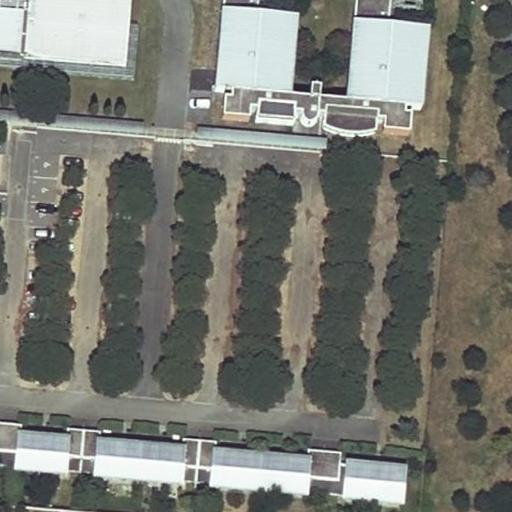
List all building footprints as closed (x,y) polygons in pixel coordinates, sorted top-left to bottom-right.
[(0,0),(0,58),(123,70),(129,0),(0,0)] [(383,0),(354,0),(346,103),(318,101),(319,90),(309,88),(308,100),(289,98),(295,19),(263,17),(264,1),(257,1),(257,0),(222,0),(214,91),(230,93),(229,101),(223,100),(222,119),(248,122),(249,111),(256,112),(255,122),(293,125),(294,115),(300,116),(300,117),(308,127),(317,119),(317,117),(323,118),(322,128),(351,136),(375,133),(376,122),(382,123),(382,134),(409,136),(410,116),(404,115),(404,108),(420,110),(427,31),(394,28),(395,13),(388,12),(389,8),(389,0),(383,0)] [(142,126),(27,116),(29,94),(19,93),(17,115),(0,113),(0,122),(37,127),(92,132),(117,134),(141,136),(142,126)] [(196,131),(195,141),(198,141),(221,143),(248,146),(274,148),(301,150),(324,152),(325,142),(196,131)] [(0,424),(0,465),(16,467),(16,470),(64,474),(64,471),(95,473),(95,477),(180,484),(180,481),(211,484),(210,487),(305,495),(305,492),(344,495),(344,498),(401,504),(403,471),(347,466),(346,469),(339,468),(340,454),(307,451),(306,462),(214,454),(216,443),(182,441),(181,451),(177,451),(99,444),(100,433),(66,430),(66,441),(20,437),(21,426),(0,424)]
